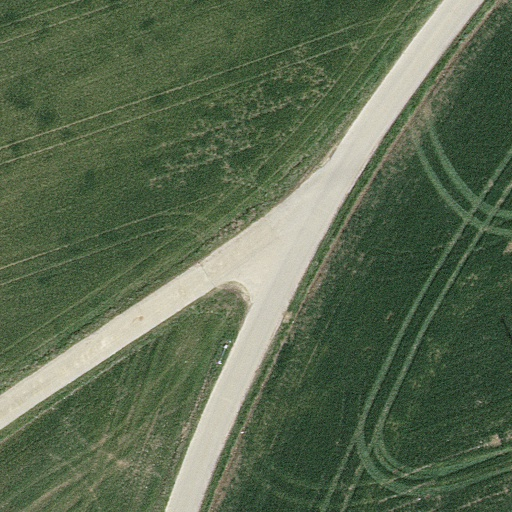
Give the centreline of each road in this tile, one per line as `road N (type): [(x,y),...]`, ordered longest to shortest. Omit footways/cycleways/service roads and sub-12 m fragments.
road 1 (track): [(460,0),(309,213),(223,391),(179,511)]
road 2 (track): [(309,213),(0,411)]
